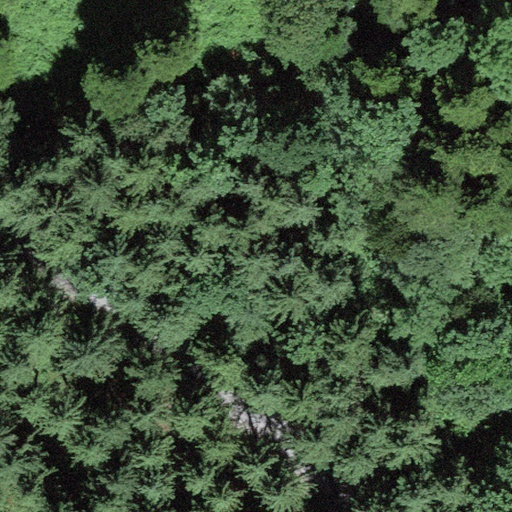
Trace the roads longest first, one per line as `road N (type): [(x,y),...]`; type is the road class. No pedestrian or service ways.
road 1 (track): [(344,511),(187,336),(0,215)]
road 2 (track): [(182,511),(320,485)]
